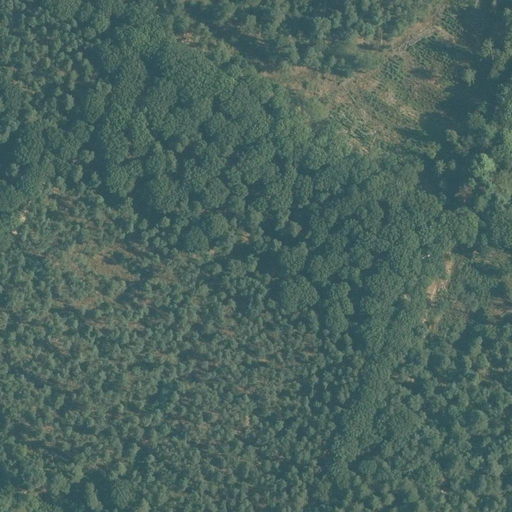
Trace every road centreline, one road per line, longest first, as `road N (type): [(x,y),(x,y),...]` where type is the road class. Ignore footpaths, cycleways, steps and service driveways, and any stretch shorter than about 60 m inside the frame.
road 1 (unknown): [(329,511),(359,477),(391,416),(452,246),(254,114),(55,0)]
road 2 (track): [(444,212),(90,0)]
road 3 (track): [(322,472),(444,212)]
road 4 (track): [(511,498),(322,472)]
road 5 (track): [(444,212),(511,67)]
